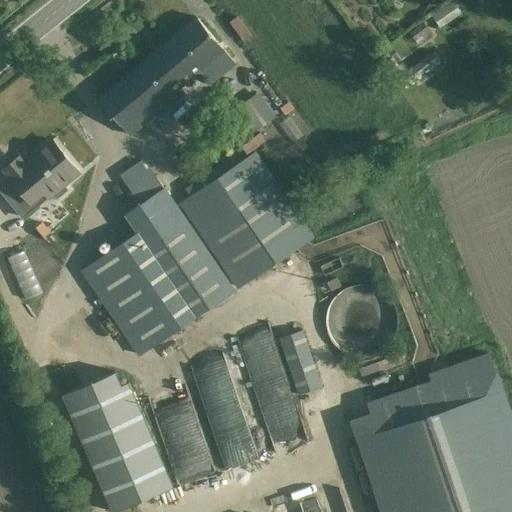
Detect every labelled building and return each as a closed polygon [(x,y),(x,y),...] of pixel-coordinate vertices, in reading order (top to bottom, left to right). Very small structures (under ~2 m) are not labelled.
[(472,0),(448,17),(457,28),(480,12),(472,0)] [(173,98),(226,51),(195,16),(142,63),(173,98)] [(450,51),(422,75),(431,85),(459,62),(450,51)] [(173,98),(142,63),(100,99),(131,134),(173,98)] [(281,122),(259,91),(239,105),(261,136),(281,122)] [(0,183),(0,187),(25,217),(79,172),(53,140),(24,163),(20,157),(5,170),(10,175),(0,183)] [(81,265),(137,349),(313,230),(256,145),(180,196),(166,176),(144,222),(81,265)] [(72,265),(87,256),(65,220),(17,250),(46,298),(80,278),(72,265)] [(397,311),(397,310),(397,309),(397,308),(397,307),(397,306),(397,305),(397,304),(397,303),(396,303),(396,302),(396,301),(396,300),(395,299),(395,298),(395,297),(394,296),(394,295),(393,294),(393,293),(392,292),(392,291),(391,291),(391,290),(390,289),(389,288),(389,287),(388,287),(387,286),(387,285),(386,285),(386,284),(385,284),(384,283),(383,282),(382,282),(382,281),(381,281),(380,280),(379,280),(379,279),(378,279),(377,279),(377,278),(376,278),(375,278),(374,277),(373,277),(372,277),(371,277),(371,276),(370,276),(369,276),(368,276),(367,276),(366,276),(365,275),(364,275),(363,275),(362,275),(361,275),(360,275),(359,275),(359,276),(358,276),(357,276),(356,276),(355,276),(354,276),(353,277),(352,277),(351,277),(350,277),(350,278),(349,278),(348,278),(347,279),(346,279),(345,280),(344,280),(344,281),(343,281),(342,282),(341,282),(341,283),(340,283),(340,284),(339,284),(338,285),(337,286),(337,287),(336,287),(335,288),(335,289),(334,289),(334,290),(333,290),(333,291),(332,292),(332,293),(331,294),(331,295),(330,296),(330,297),(329,298),(329,299),(329,300),(328,301),(328,302),(328,303),(328,304),(328,305),(327,306),(327,307),(327,308),(327,309),(327,310),(327,311),(327,312),(327,313),(327,314),(327,315),(328,315),(328,316),(328,317),(328,318),(328,319),(328,320),(329,321),(329,322),(329,323),(330,324),(330,325),(331,326),(331,327),(332,327),(332,328),(332,329),(333,330),(333,331),(334,331),(334,332),(335,332),(335,333),(336,333),(336,334),(337,334),(337,335),(338,336),(339,337),(340,337),(340,338),(341,338),(342,339),(343,340),(344,340),(344,341),(345,341),(346,341),(346,342),(347,342),(348,342),(349,343),(350,343),(351,344),(352,344),(353,344),(354,344),(354,345),(355,345),(356,345),(357,345),(358,345),(359,345),(360,345),(361,346),(362,346),(363,346),(364,345),(365,345),(366,345),(367,345),(368,345),(369,345),(370,345),(371,344),(372,344),(373,344),(374,344),(374,343),(375,343),(376,343),(376,342),(377,342),(378,342),(379,341),(380,341),(381,340),(382,340),(382,339),(383,339),(383,338),(384,338),(385,337),(386,337),(386,336),(387,336),(387,335),(388,334),(389,333),(390,332),(391,331),(391,330),(392,330),(392,329),(393,328),(393,327),(393,326),(394,326),(394,325),(395,324),(395,323),(395,322),(396,321),(396,320),(396,319),(396,318),(397,318),(397,317),(397,316),(397,315),(397,314),(397,313),(397,312),(397,311)] [(109,310),(97,316),(107,337),(119,331),(109,310)] [(274,329),(253,336),(259,354),(280,347),(274,329)] [(295,341),(315,402),(340,394),(319,333),(295,341)] [(511,511),(511,397),(501,364),(356,411),(388,511),(511,511)] [(155,380),(89,403),(126,511),(166,511),(197,501),(155,380)] [(317,428),(294,430),(296,449),(319,447),(317,428)] [(193,478),(199,504),(189,506),(189,511),(192,511),(251,499),(245,469),(233,472),(227,447),(206,451),(211,474),(193,478)]
